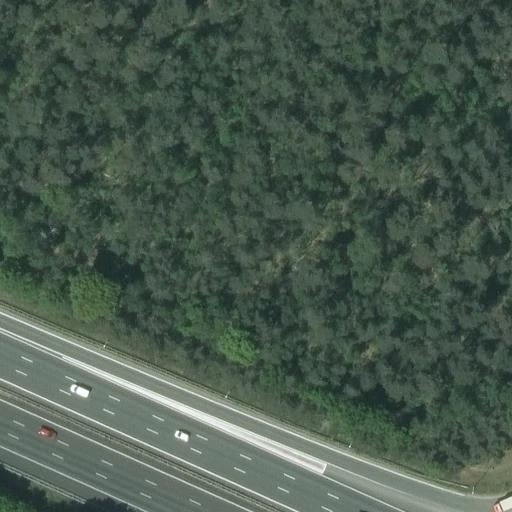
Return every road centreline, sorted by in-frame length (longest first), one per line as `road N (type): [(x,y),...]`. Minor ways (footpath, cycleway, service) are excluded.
road 1 (motorway): [(454,503),(0,321)]
road 2 (motorway): [(346,511),(0,357)]
road 3 (motorway): [(0,425),(194,511)]
